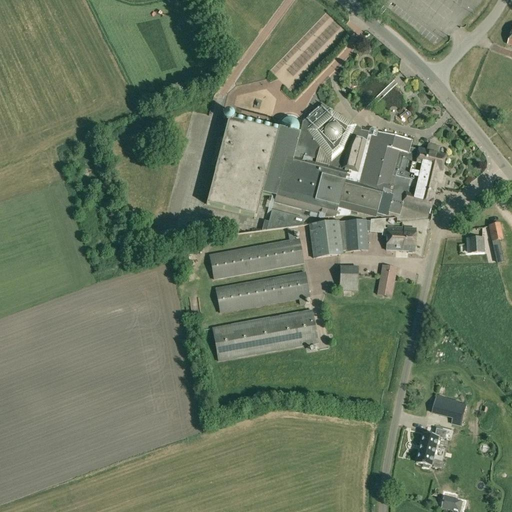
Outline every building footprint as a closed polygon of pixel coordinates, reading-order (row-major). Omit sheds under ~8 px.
[(379,55),(382,59),(386,55),(390,59),(396,54),(388,46),(379,55)] [(400,216),(402,207),(405,194),(408,195),(419,150),(409,147),(410,141),(377,134),(377,135),(361,132),(362,129),(323,104),(302,122),(299,133),(278,128),(277,132),(233,120),(233,119),(234,118),(234,116),(234,115),(233,114),(232,113),(231,112),(230,111),(228,111),(227,111),(226,112),(225,112),(224,113),(224,114),(223,114),(223,115),(223,117),(223,118),(223,119),(224,120),(224,121),(225,122),(226,122),(227,122),(223,139),(218,138),(211,165),(216,166),(206,205),(256,217),(262,195),(275,198),(274,201),(306,209),(304,215),(319,219),(350,216),(351,214),(357,215),(358,213),(377,218),(377,214),(388,217),(388,216),(390,216),(391,214),(400,216)] [(405,194),(402,207),(430,213),(434,196),(440,169),(441,169),(444,155),(438,154),(439,147),(428,145),(427,152),(419,150),(408,195),(405,194)] [(269,223),(267,231),(303,226),(305,219),(272,210),(269,223)] [(414,252),(416,229),(388,227),(388,229),(385,229),(386,219),(371,220),(371,222),(370,233),(382,233),(382,236),(387,237),(386,250),(414,252)] [(368,251),(367,232),(370,233),(371,222),(367,221),(366,220),(345,221),(345,222),(339,222),(343,251),(346,251),(346,252),(368,251)] [(343,255),(343,251),(339,222),(339,221),(309,225),(313,259),(343,255)] [(495,241),(503,240),(500,223),(489,226),(492,242),(495,241)] [(214,280),(304,264),(299,240),(295,241),(294,235),(288,236),(289,242),(210,256),(214,280)] [(469,253),(483,252),(482,238),(468,239),(469,253)] [(503,240),(495,241),(500,264),(508,262),(503,240)] [(392,298),(397,268),(382,265),(377,295),(392,298)] [(358,290),(357,270),(339,271),(340,291),(358,290)] [(220,313),(310,297),(305,273),(216,290),(220,313)] [(218,362),(318,344),(312,311),(212,329),(218,362)] [(427,412),(429,389),(411,387),(409,410),(427,412)] [(463,421),(467,405),(436,397),(433,414),(463,421)] [(445,440),(447,432),(437,429),(435,436),(424,433),(421,444),(423,444),(418,464),(424,465),(423,468),(429,469),(430,466),(432,467),(439,438),(445,440)] [(445,498),(442,506),(460,510),(462,502),(445,498)]
